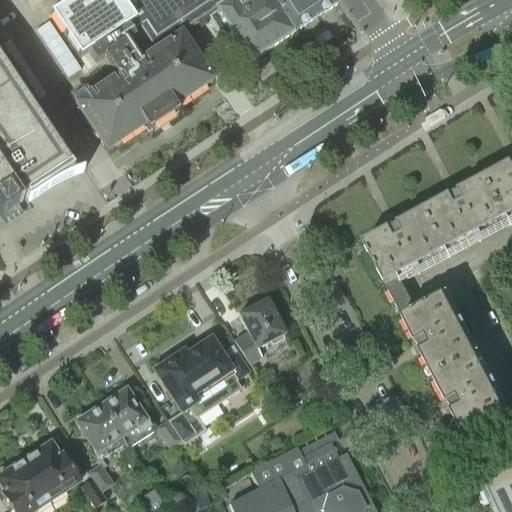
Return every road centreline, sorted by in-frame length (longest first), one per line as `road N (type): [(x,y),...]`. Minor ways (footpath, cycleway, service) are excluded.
road 1 (residential): [(421,511),(247,180)]
road 2 (residential): [(0,398),(192,271),(217,199)]
road 3 (secondary): [(0,342),(217,199)]
road 4 (secondary): [(247,180),(407,73)]
road 5 (secondary): [(407,73),(511,15)]
